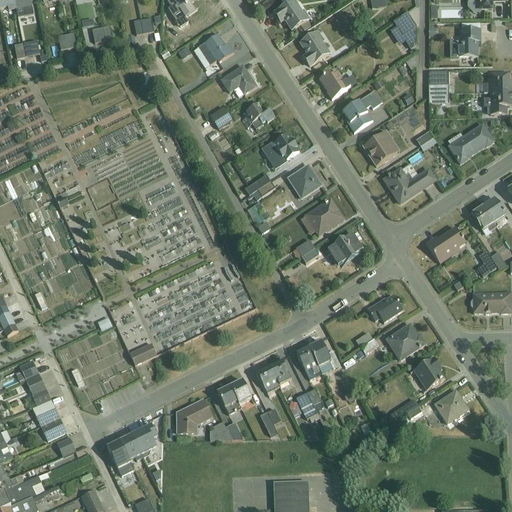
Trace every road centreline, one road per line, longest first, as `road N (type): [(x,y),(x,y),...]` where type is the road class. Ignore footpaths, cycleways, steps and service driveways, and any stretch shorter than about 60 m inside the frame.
road 1 (residential): [(403,261),(304,326),(85,434)]
road 2 (residential): [(230,0),(390,240)]
road 3 (residential): [(390,240),(511,160)]
